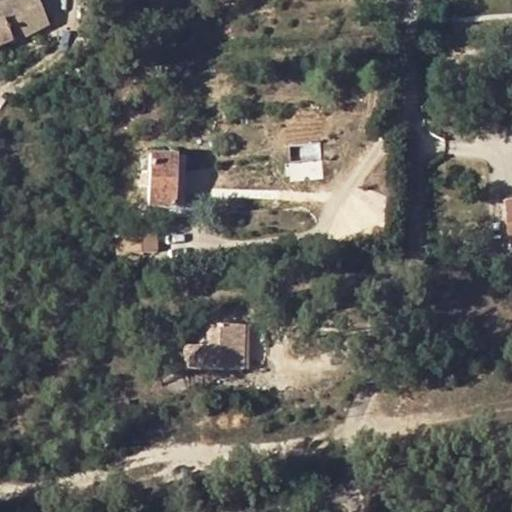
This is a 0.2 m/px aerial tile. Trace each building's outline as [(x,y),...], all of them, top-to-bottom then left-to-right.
[(21,0),(0,9),(0,57),(3,55),(5,59),(41,41),(21,0)] [(185,209),(187,158),(155,157),(153,208),(185,209)] [(511,203),(496,204),(498,249),(511,248),(511,203)] [(123,232),(123,253),(153,252),(153,231),(123,232)] [(116,254),(123,253),(123,232),(115,232),(116,254)] [(248,333),(217,330),(216,336),(215,359),(240,362),(242,348),(246,348),(248,333)] [(201,358),(215,359),(216,336),(202,336),(201,358)]
